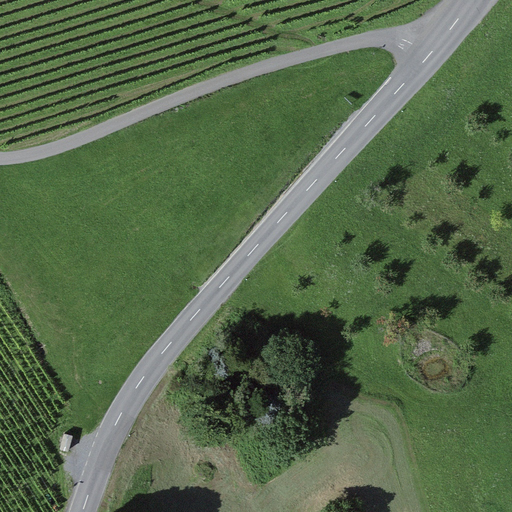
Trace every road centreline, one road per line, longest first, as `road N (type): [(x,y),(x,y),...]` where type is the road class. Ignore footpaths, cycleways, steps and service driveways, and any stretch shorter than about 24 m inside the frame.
road 1 (tertiary): [(83,511),(114,430),(149,370),(430,56)]
road 2 (unclassified): [(430,56),(381,39),(229,80),(39,157),(0,157)]
